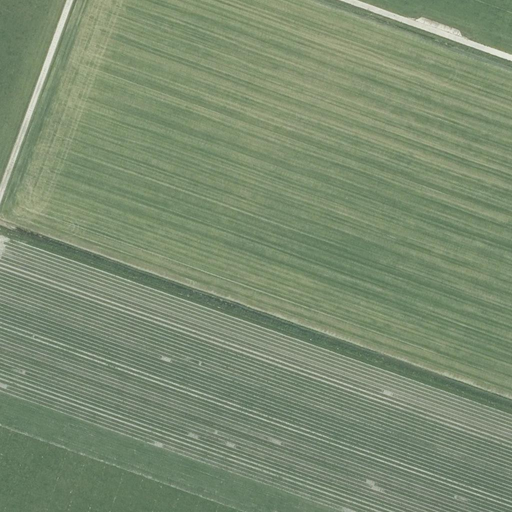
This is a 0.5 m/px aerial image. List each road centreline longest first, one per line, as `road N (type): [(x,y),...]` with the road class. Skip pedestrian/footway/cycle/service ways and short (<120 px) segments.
road 1 (track): [(71,0),(0,200)]
road 2 (track): [(511,58),(346,0)]
